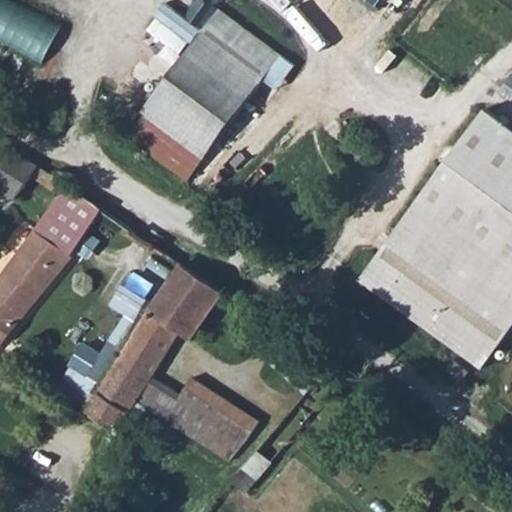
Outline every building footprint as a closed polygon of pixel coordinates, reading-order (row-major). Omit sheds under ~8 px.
[(221,10),(204,32),(266,80),(283,57),(221,10)] [(146,117),(204,161),(266,80),(204,32),(142,114),(146,117)] [(511,339),(511,127),(490,111),(368,281),(491,369),(511,339)] [(146,117),(135,132),(146,140),(141,147),(187,182),(204,161),(146,117)] [(0,136),(0,190),(22,206),(47,170),(0,136)] [(0,348),(106,211),(77,191),(25,258),(0,289),(0,348)] [(122,293),(129,298),(152,314),(184,265),(153,245),(122,293)] [(152,314),(182,334),(191,340),(223,293),(184,265),(152,314)] [(118,316),(141,330),(152,314),(129,298),(118,316)] [(117,366),(147,386),(155,375),(182,334),(152,314),(141,330),(117,366)] [(89,409),(117,431),(138,400),(147,386),(117,366),(89,409)] [(147,386),(138,400),(231,464),(261,420),(192,374),(180,392),(155,375),(147,386)] [(245,471),(256,479),(269,459),(258,451),(245,471)]
